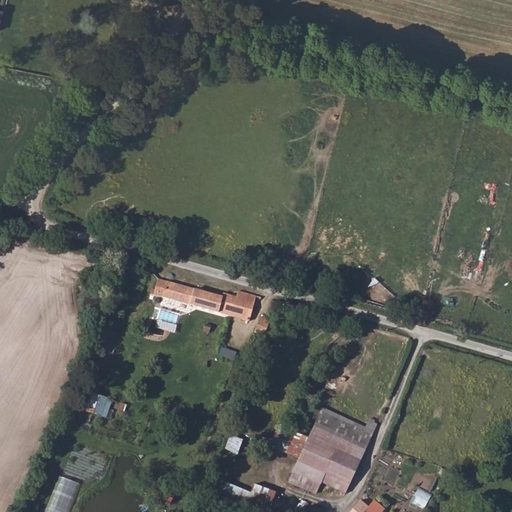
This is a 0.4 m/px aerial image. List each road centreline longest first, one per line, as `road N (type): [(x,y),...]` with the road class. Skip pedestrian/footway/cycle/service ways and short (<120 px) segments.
road 1 (unclassified): [(511,357),(31,216),(58,156),(115,103),(195,0)]
road 2 (track): [(511,107),(114,0)]
road 3 (unknown): [(423,330),(368,468)]
